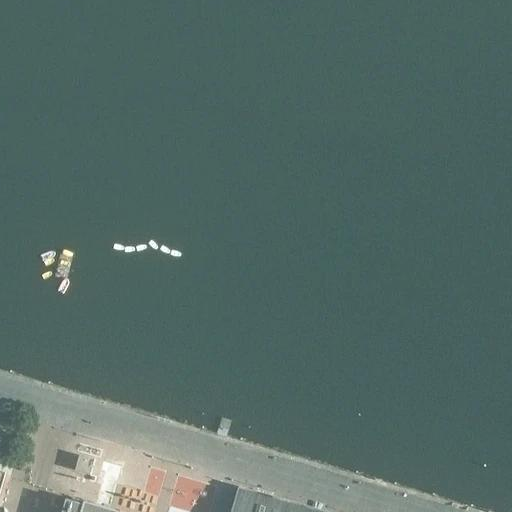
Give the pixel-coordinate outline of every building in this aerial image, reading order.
[(90,475),(95,460),(79,456),(75,471),(90,475)] [(511,475),(471,464),(466,464),(461,465),(456,466),(451,466),(446,468),(442,469),(445,472),(448,476),(452,479),(456,482),(460,485),(464,487),(511,500),(511,475)] [(9,477),(0,474),(0,511),(7,511),(6,511),(7,511),(0,510),(9,477)] [(307,511),(251,496),(246,511),(307,511)] [(62,511),(115,511),(84,503),(83,505),(66,500),(62,511)]
